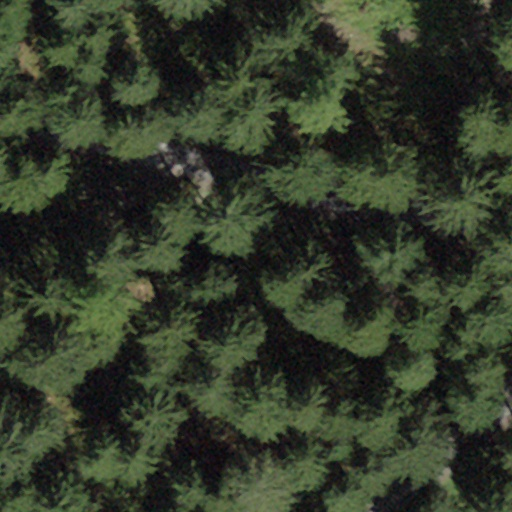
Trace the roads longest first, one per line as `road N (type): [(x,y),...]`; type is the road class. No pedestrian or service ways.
road 1 (track): [(511,127),(443,126),(206,90),(0,86)]
road 2 (track): [(400,511),(511,464)]
